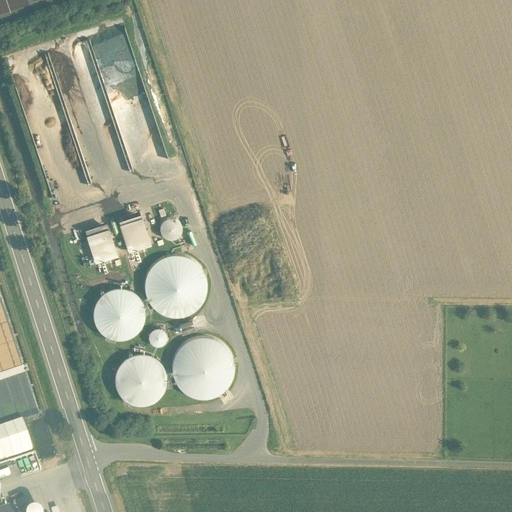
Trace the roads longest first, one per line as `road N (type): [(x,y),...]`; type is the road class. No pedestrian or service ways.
road 1 (track): [(511,465),(101,456),(88,462)]
road 2 (secondary): [(0,187),(103,511)]
